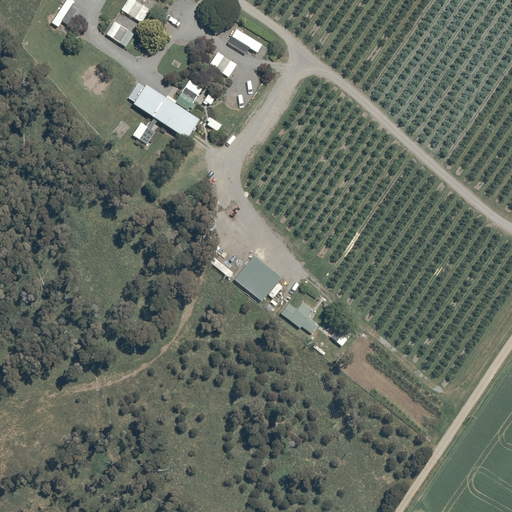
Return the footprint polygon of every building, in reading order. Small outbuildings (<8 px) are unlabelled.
[(74,0),(65,0),(52,22),(59,27),(62,22),(69,26),(82,5),(74,0)] [(149,10),(134,0),(127,0),(121,10),(140,23),(149,10)] [(133,35),(114,23),(106,35),(125,47),(133,35)] [(236,29),(226,46),(246,58),(251,49),(257,53),(262,45),(236,29)] [(236,65),(217,52),(209,65),(228,78),(236,65)] [(202,88),(189,80),(184,88),(198,96),(202,88)] [(198,121),(138,82),(126,101),(186,140),(198,121)] [(216,97),(205,89),(198,99),(209,107),(216,97)] [(194,99),(182,91),(175,103),(188,110),(194,99)] [(222,125),(211,118),(207,125),(217,132),(222,125)] [(139,140),(146,144),(154,131),(140,122),(132,135),(139,140)] [(213,255),(208,261),(228,279),(233,273),(213,255)] [(279,279),(254,257),(235,280),(260,302),(279,279)] [(312,311),(301,303),(296,310),(288,303),(280,314),(299,328),(301,326),(311,334),(318,325),(307,317),(312,311)] [(342,346),(348,338),(335,328),(329,337),(342,346)]
